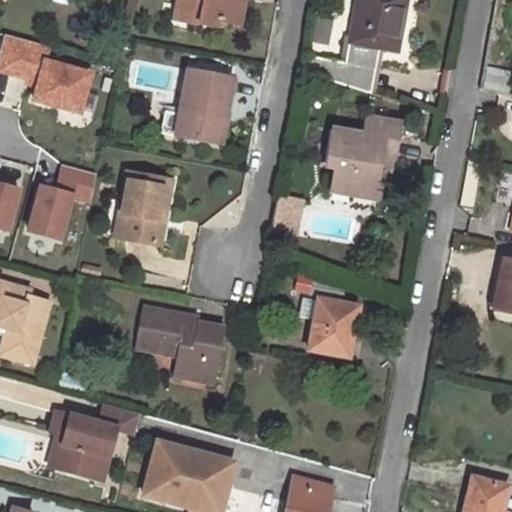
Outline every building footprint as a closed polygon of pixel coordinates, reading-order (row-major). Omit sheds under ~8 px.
[(191,8),(202,10),(200,24),(217,27),(218,21),(239,25),(243,1),(236,0),(176,0),(175,10),(190,13),(191,8)] [(356,0),(344,66),(302,58),(299,72),(369,93),(377,49),(398,53),(407,0),(356,0)] [(173,19),(200,24),(202,10),(191,8),(190,13),(175,10),(173,19)] [(327,45),(331,19),(318,16),(313,42),(327,45)] [(500,69),(509,20),(493,16),(484,66),(500,69)] [(53,48),(3,35),(0,45),(0,75),(24,82),(22,88),(31,90),(27,104),(80,118),(92,74),(49,63),(53,48)] [(480,86),(507,91),(510,71),(500,69),(484,66),(480,86)] [(186,71),(178,116),(184,117),(180,138),(219,145),(232,79),(186,71)] [(172,114),(168,136),(174,137),(180,138),(184,117),(178,116),(172,114)] [(329,193),(379,201),(383,175),(378,174),(381,158),(391,160),(393,160),(400,123),(365,118),(362,135),(332,130),(325,167),(334,169),(329,193)] [(388,176),(391,160),(381,158),(378,174),(383,175),(388,176)] [(95,174),(59,165),(53,190),(72,195),(71,201),(88,205),(95,174)] [(121,202),(114,238),(157,246),(169,182),(126,173),(121,202)] [(20,188),(0,182),(0,233),(7,235),(20,188)] [(53,190),(35,185),(22,234),(59,244),(71,201),(72,195),(53,190)] [(288,222),(293,201),(283,199),(278,219),(288,222)] [(112,201),(105,236),(114,238),(121,202),(112,201)] [(511,312),(511,262),(504,260),(493,308),(511,312)] [(299,277),(297,292),(310,294),(312,280),(299,277)] [(310,294),(341,300),(343,285),(312,280),(310,294)] [(0,285),(0,339),(2,340),(10,342),(6,356),(31,362),(46,304),(27,299),(24,308),(0,301),(0,293),(2,286),(0,285)] [(0,293),(0,301),(24,308),(27,299),(28,294),(2,286),(0,293)] [(351,305),(318,299),(317,302),(302,299),(299,318),(314,321),(308,350),(345,357),(348,340),(351,341),(355,319),(349,318),(351,305)] [(355,319),(358,306),(351,305),(349,318),(355,319)] [(213,385),(223,330),(183,322),(184,316),(142,308),(133,350),(175,358),(171,377),(213,385)] [(2,340),(0,346),(0,354),(6,356),(10,342),(2,340)] [(63,438),(57,471),(103,480),(112,427),(131,431),(134,413),(99,404),(95,424),(53,416),(50,435),(56,437),(63,438)] [(57,471),(63,438),(56,437),(50,470),(57,471)] [(210,508),(221,454),(152,441),(142,495),(210,508)] [(230,456),(221,454),(210,508),(220,510),(230,456)] [(295,467),(284,511),(325,511),(333,476),(295,467)] [(462,511),(501,511),(508,486),(471,478),(462,511)]
